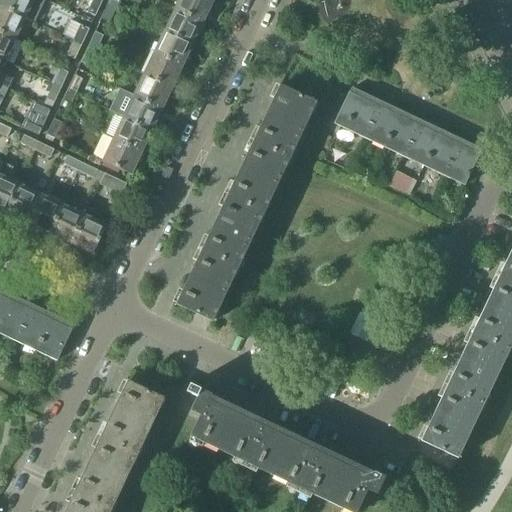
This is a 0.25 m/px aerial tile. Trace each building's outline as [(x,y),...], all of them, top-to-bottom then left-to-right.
[(43,0),(0,0),(0,5),(25,18),(34,22),(44,1),(43,0)] [(103,0),(102,0),(92,0),(90,5),(87,12),(95,16),(103,0)] [(211,0),(179,0),(175,9),(203,22),(213,1),(211,0)] [(110,23),(117,8),(108,4),(101,19),(110,23)] [(0,5),(0,32),(15,39),(25,18),(0,5)] [(175,9),(165,30),(193,44),(203,22),(175,9)] [(81,25),(73,41),(82,45),(89,29),(81,25)] [(165,30),(158,44),(154,42),(151,49),(155,51),(183,64),(193,44),(165,30)] [(15,39),(0,32),(0,58),(5,61),(15,39)] [(95,32),(88,48),(96,52),(104,36),(95,32)] [(82,45),(73,41),(66,56),(75,59),(82,45)] [(96,52),(88,48),(81,63),(89,67),(96,52)] [(183,64),(155,51),(144,74),(172,88),(183,64)] [(0,59),(0,86),(9,91),(13,81),(1,76),(7,62),(0,59)] [(46,80),(53,84),(61,87),(68,72),(53,65),(46,80)] [(144,74),(134,96),(162,109),(172,88),(144,74)] [(67,91),(76,95),(84,79),(75,75),(67,91)] [(321,93),(325,85),(317,81),(313,89),(321,93)] [(53,84),(43,105),(51,109),(61,87),(53,84)] [(290,158),(316,102),(280,86),(254,141),(290,158)] [(350,93),(353,88),(352,88),(335,124),(464,186),(481,148),(480,148),(478,153),(350,93)] [(76,95),(67,91),(60,106),(68,110),(76,95)] [(162,109),(134,96),(124,117),(152,130),(162,109)] [(34,103),(22,128),(39,136),(40,132),(47,117),(50,111),(34,103)] [(124,117),(114,139),(141,152),(152,130),(124,117)] [(62,122),(54,119),(45,139),(53,142),(62,122)] [(9,128),(0,123),(0,133),(5,137),(9,128)] [(34,150),(38,142),(26,136),(21,144),(34,150)] [(141,152),(114,139),(103,161),(131,174),(141,152)] [(264,212),(290,158),(254,141),(228,195),(264,212)] [(50,158),(55,150),(38,142),(34,150),(50,158)] [(330,152),(327,159),(338,165),(341,157),(330,152)] [(78,171),(82,162),(67,156),(63,164),(78,171)] [(13,167),(2,162),(0,166),(0,210),(5,212),(18,184),(7,179),(13,167)] [(82,162),(78,171),(93,179),(92,181),(98,183),(103,173),(82,162)] [(379,168),(375,175),(384,179),(388,172),(379,168)] [(397,171),(390,186),(406,194),(413,179),(397,171)] [(126,184),(103,173),(98,183),(121,195),(126,184)] [(18,184),(5,212),(26,222),(39,195),(18,184)] [(61,205),(39,195),(26,222),(47,232),(61,205)] [(228,195),(202,250),(238,267),(264,212),(228,195)] [(61,205),(47,232),(70,243),(83,215),(61,205)] [(107,227),(83,215),(70,243),(93,254),(107,227)] [(511,249),(499,276),(511,282),(511,249)] [(212,322),(238,267),(202,250),(176,305),(212,322)] [(511,343),(511,282),(499,276),(473,333),(509,350),(511,343)] [(0,333),(56,361),(71,329),(0,294),(0,333)] [(509,350),(473,333),(447,387),(483,404),(509,350)] [(137,453),(163,398),(128,381),(101,436),(137,453)] [(211,394),(201,389),(190,383),(186,392),(197,397),(191,411),(201,415),(191,437),(349,511),(356,511),(367,490),(377,494),(385,476),(374,471),(372,477),(209,400),(211,394)] [(483,404),(447,387),(421,441),(457,458),(483,404)] [(111,508),(137,453),(101,436),(76,491),(111,508)] [(109,511),(111,508),(76,491),(65,511),(109,511)]
